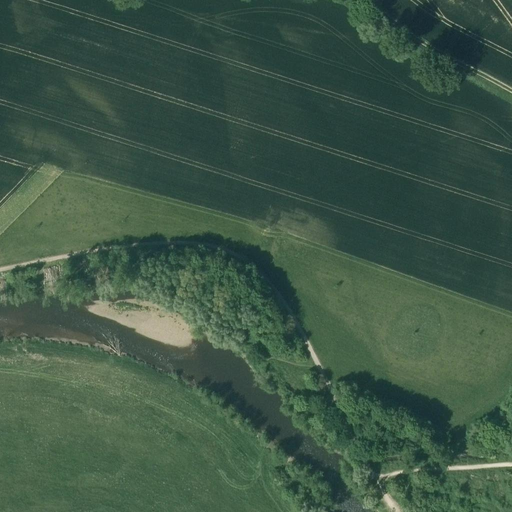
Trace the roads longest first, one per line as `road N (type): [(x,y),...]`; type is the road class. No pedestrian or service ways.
road 1 (track): [(0,278),(170,248),(236,256),(290,308),(371,476)]
road 2 (track): [(511,93),(412,40),(358,0)]
road 3 (track): [(511,466),(371,476)]
